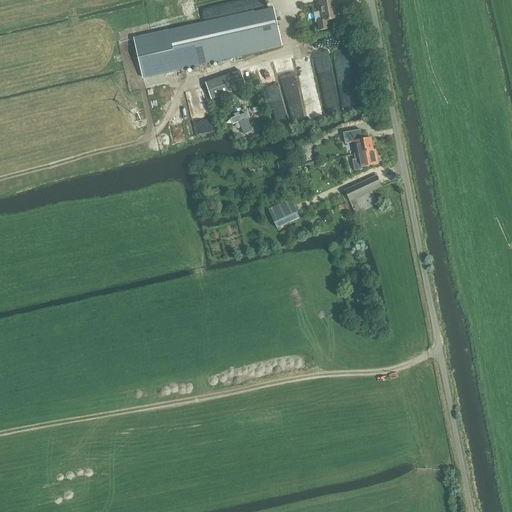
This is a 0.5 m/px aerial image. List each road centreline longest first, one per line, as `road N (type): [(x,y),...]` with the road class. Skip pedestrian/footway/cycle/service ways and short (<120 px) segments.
road 1 (unclassified): [(471,511),(372,0)]
road 2 (track): [(0,435),(332,373),(389,370),(439,350)]
road 3 (track): [(0,179),(140,141),(160,129),(188,83)]
